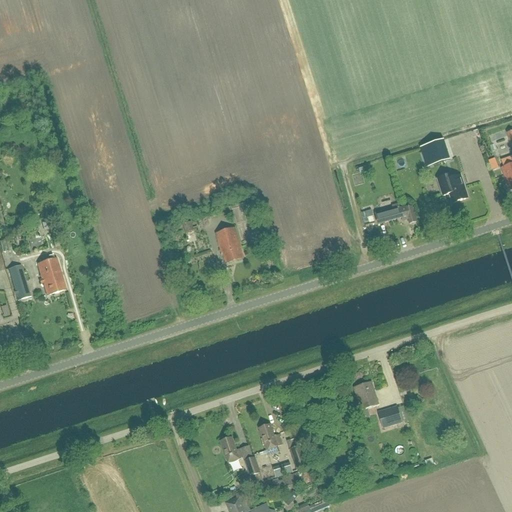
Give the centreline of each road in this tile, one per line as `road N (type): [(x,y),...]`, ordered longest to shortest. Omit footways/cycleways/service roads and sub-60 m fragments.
road 1 (unclassified): [(0,473),(511,307)]
road 2 (tertiary): [(0,386),(511,221)]
road 3 (track): [(363,269),(343,169),(326,148),(280,0)]
